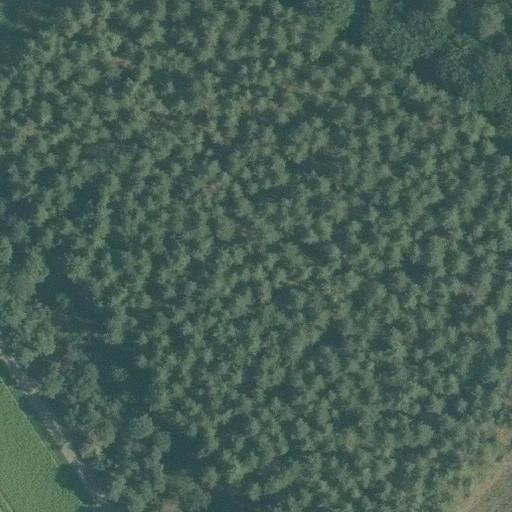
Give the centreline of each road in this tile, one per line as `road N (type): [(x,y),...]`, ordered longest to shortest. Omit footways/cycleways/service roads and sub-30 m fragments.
road 1 (unclassified): [(107,511),(0,346)]
road 2 (track): [(511,85),(353,0)]
